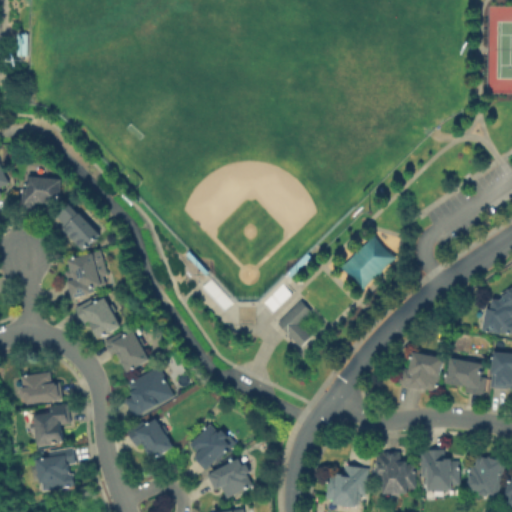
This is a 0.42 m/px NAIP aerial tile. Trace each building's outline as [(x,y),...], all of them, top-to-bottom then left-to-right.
[(19,34),(31,34),(31,55),(19,55),(19,34)] [(0,160),(12,183),(1,188),(5,195),(0,197),(0,160)] [(32,176),(66,180),(63,205),(53,204),(52,204),(46,204),(46,203),(42,202),(42,209),(23,207),(25,188),(31,189),(32,176)] [(72,203),(82,214),(83,212),(104,234),(85,252),(64,230),(68,227),(58,217),(72,203)] [(340,266),(372,234),(396,257),(362,290),(340,266)] [(71,258),(103,250),(110,275),(106,276),(109,285),(95,288),(97,293),(76,299),(68,271),(74,270),(71,258)] [(188,254),(192,251),(213,272),(208,276),(188,254)] [(293,278),(290,273),(311,254),(314,257),(313,258),(315,260),(309,266),(307,264),(301,269),(293,278)] [(494,309),(496,299),(495,296),(511,285),(511,332),(507,332),(506,335),(486,331),(490,308),(494,309)] [(108,297),(112,304),(114,303),(119,311),(117,313),(125,327),(102,340),(95,328),(96,328),(93,324),(94,323),(93,321),(87,324),(78,308),(94,299),(96,303),(108,297)] [(299,303),(309,313),(298,324),(309,335),(299,345),(279,324),(299,303)] [(136,331),(141,339),(143,337),(148,345),(146,347),(154,361),(131,373),(125,362),(124,359),(123,359),(121,355),(116,358),(107,342),(123,333),(125,337),(136,331)] [(413,370),(417,352),(448,359),(444,376),(443,376),(439,391),(425,388),(425,390),(409,386),(410,385),(402,383),(406,368),(413,370)] [(494,387),(497,352),(511,353),(511,387),(510,387),(509,388),(494,387)] [(454,358),(488,364),(486,377),(490,378),(487,396),(469,392),(470,386),(450,383),(454,358)] [(162,366),(168,377),(167,377),(178,397),(137,419),(127,401),(134,397),(132,393),(135,391),(130,383),(162,366)] [(24,376),(53,372),(55,383),(63,381),(66,400),(32,405),(28,402),(28,398),(25,399),(23,388),(26,387),(25,385),(22,385),(22,379),(24,379),(24,376)] [(53,406),(71,404),(74,424),(65,425),(67,443),(53,444),(53,446),(41,448),(39,432),(34,433),(33,423),(38,423),(37,414),(53,412),(53,406)] [(160,419),(164,426),(166,425),(172,433),(170,434),(179,447),(156,462),(149,451),(149,450),(145,443),(139,447),(129,432),(145,422),(148,426),(160,419)] [(193,444),(213,424),(221,433),(225,430),(232,437),(229,440),(236,447),(222,460),(221,459),(209,471),(196,458),(203,451),(201,450),(200,452),(193,444)] [(78,486),(65,488),(66,490),(57,492),(56,490),(45,492),(39,460),(52,458),(51,451),(75,447),(78,464),(72,464),(73,474),(76,474),(78,486)] [(463,485),(456,485),(457,490),(432,491),(432,477),(424,477),(423,450),(446,450),(447,460),(455,459),(455,461),(463,461),(463,485)] [(419,489),(412,489),(412,494),(403,494),(403,495),(395,496),(395,495),(388,495),(387,481),(380,481),(379,453),(387,453),(404,452),(404,462),(411,462),(411,464),(419,464),(419,489)] [(510,460),(501,497),(493,495),(492,498),(484,496),(485,493),(471,490),(473,478),(471,477),(474,464),(479,465),(481,458),(486,460),(487,457),(492,459),(493,457),(496,457),(496,456),(510,460)] [(210,475),(226,467),(225,465),(242,457),(246,466),(250,465),(254,473),(251,475),(256,486),(230,499),(225,488),(218,492),(210,475)] [(332,475),(340,476),(341,474),(347,475),(349,466),(373,469),(369,496),(364,495),(362,504),(361,504),(361,508),(337,505),(338,500),(328,499),(332,475)] [(511,472),(510,472),(500,501),(511,505),(511,472)]
